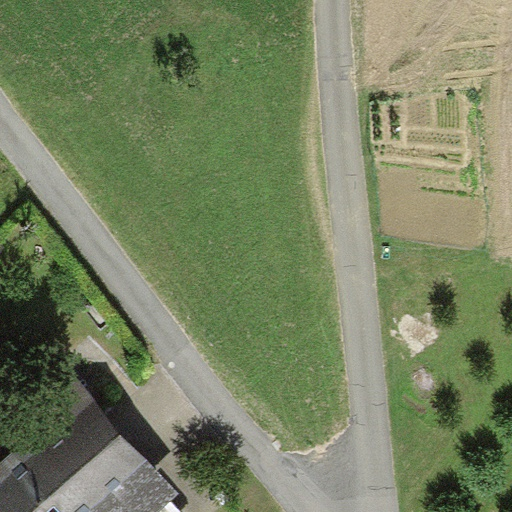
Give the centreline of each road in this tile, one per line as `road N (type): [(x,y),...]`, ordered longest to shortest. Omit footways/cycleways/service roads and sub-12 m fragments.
road 1 (unclassified): [(381,511),(326,0)]
road 2 (unclassified): [(0,116),(271,471),(325,511)]
